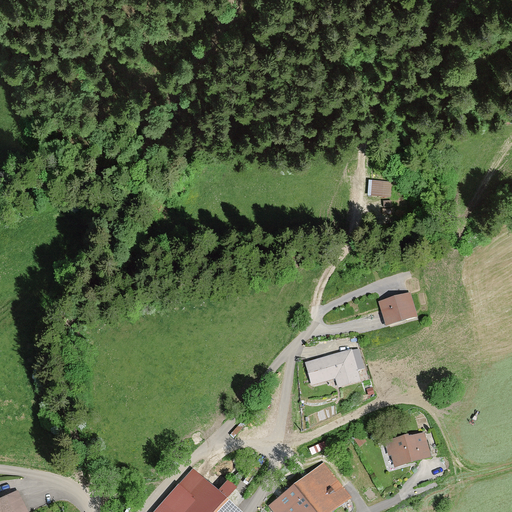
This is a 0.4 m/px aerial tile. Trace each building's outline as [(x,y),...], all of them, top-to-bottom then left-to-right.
[(391,182),(373,182),(373,196),(391,196),(391,182)] [(415,316),(408,294),(380,302),(384,312),(386,312),(389,322),(405,317),(406,319),(415,316)] [(352,349),(305,362),(311,386),(335,379),(338,387),(361,381),(358,370),(352,350),(352,349)] [(352,350),(358,370),(365,368),(359,349),(352,350)] [(395,467),(431,456),(424,433),(409,435),(408,433),(384,441),(389,456),(391,455),(395,467)] [(366,441),(360,434),(354,439),(360,447),(366,441)] [(328,440),(308,449),(311,455),(330,446),(328,440)] [(322,464),(293,484),(316,511),(330,511),(352,497),(322,464)] [(218,489),(194,469),(154,511),(242,511),(229,500),(227,498),(238,487),(228,479),(218,489)] [(316,511),(293,484),(269,506),(273,511),(316,511)] [(26,511),(17,492),(0,499),(0,511),(26,511)]
